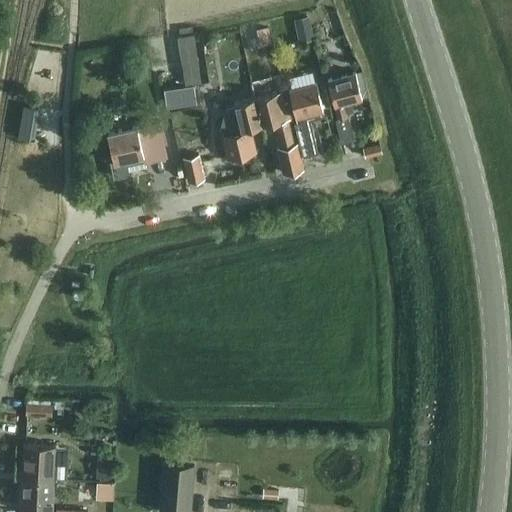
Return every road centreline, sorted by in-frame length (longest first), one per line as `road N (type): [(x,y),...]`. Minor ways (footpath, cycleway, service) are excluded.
road 1 (tertiary): [(483,511),(494,344),(477,220),(417,0)]
road 2 (residential): [(0,394),(29,308),(62,242),(79,226),(363,162)]
